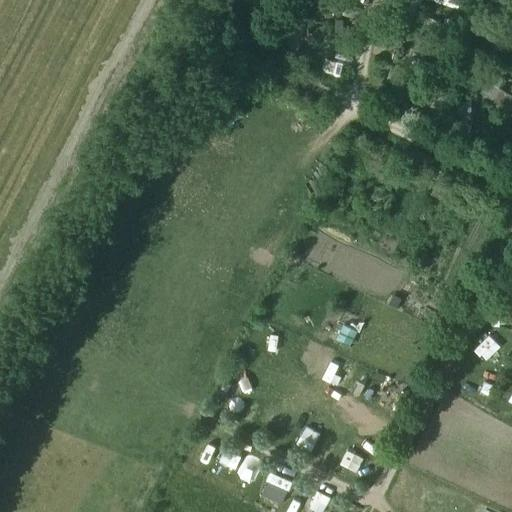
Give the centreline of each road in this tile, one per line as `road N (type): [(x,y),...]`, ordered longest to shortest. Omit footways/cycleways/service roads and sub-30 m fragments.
road 1 (track): [(189,41),(511,185)]
road 2 (track): [(511,223),(362,495)]
road 3 (track): [(376,0),(356,62),(354,97),(367,123)]
